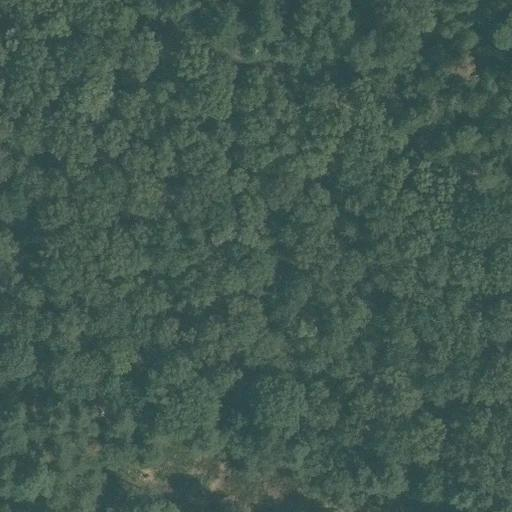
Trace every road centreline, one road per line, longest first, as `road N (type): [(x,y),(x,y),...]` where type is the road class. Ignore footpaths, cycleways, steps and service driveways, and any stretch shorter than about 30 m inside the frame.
road 1 (track): [(511,474),(0,323)]
road 2 (track): [(511,192),(127,0)]
